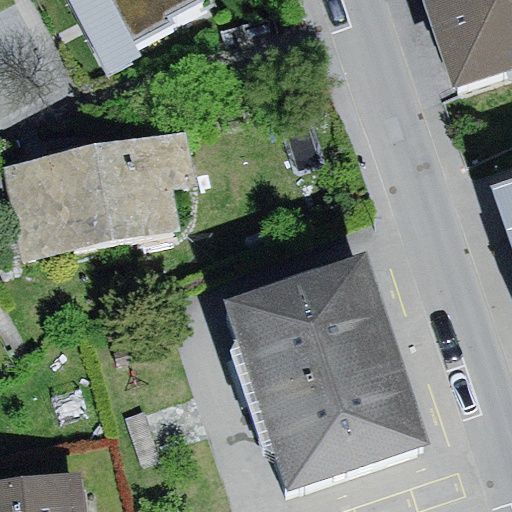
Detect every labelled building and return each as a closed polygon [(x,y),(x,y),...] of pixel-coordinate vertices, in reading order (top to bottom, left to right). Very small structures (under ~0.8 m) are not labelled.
[(204,15),(196,0),(61,0),(97,69),(204,15)] [(511,0),(403,0),(438,110),(511,86),(511,0)] [(181,141),(0,173),(0,175),(18,276),(199,244),(181,141)] [(511,200),(493,207),(511,261),(511,200)] [(366,283),(208,328),(260,511),(287,511),(421,474),(366,283)] [(80,511),(79,490),(0,496),(0,511),(80,511)]
